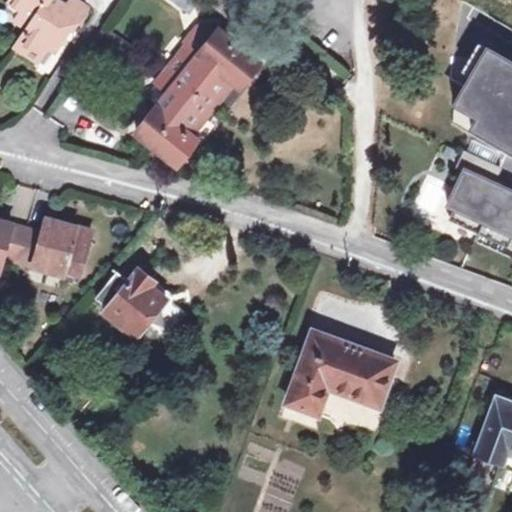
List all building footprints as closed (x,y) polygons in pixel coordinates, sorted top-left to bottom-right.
[(11,0),(11,2),(22,9),(15,19),(28,28),(17,48),(40,63),(50,47),(57,51),(66,36),(54,27),(60,19),(71,28),(74,29),(89,6),(80,0),(70,0),(68,3),(63,0),(11,0)] [(238,10),(225,0),(213,0),(211,2),(231,18),(238,10)] [(225,0),(238,10),(246,0),(225,0)] [(60,19),(54,27),(66,36),(71,28),(60,19)] [(122,68),(136,46),(106,26),(92,47),(122,68)] [(169,94),(159,106),(139,131),(176,163),(195,139),(186,132),(203,111),(214,97),(230,76),(239,84),(258,62),(232,40),(222,32),(219,30),(217,33),(209,26),(202,27),(196,33),(208,44),(198,58),(186,48),(157,85),(169,94)] [(227,26),(222,32),(232,40),(237,34),(227,26)] [(208,44),(196,33),(191,33),(185,41),(186,48),(198,58),(208,44)] [(511,63),(486,49),(455,103),(479,116),(473,127),(511,148),(511,63)] [(152,99),(159,106),(169,94),(157,85),(153,92),(152,99)] [(218,100),(214,97),(203,111),(205,113),(213,111),(217,107),(218,100)] [(501,168),(466,152),(459,166),(466,169),(494,182),(501,168)] [(494,182),(466,169),(449,205),(462,211),(456,222),(479,233),(502,186),(494,182)] [(511,190),(502,186),(479,233),(501,243),(506,232),(511,234),(511,190)] [(54,220),(46,218),(43,233),(49,235),(54,220)] [(5,223),(0,221),(0,272),(1,273),(4,259),(65,276),(67,271),(81,274),(93,231),(54,220),(49,235),(43,233),(14,225),(9,240),(1,238),(5,223)] [(14,225),(5,223),(1,238),(9,240),(14,225)] [(117,271),(96,297),(108,306),(104,311),(137,336),(149,322),(167,298),(152,286),(156,281),(138,268),(129,280),(117,271)] [(167,298),(149,322),(166,336),(185,313),(167,298)] [(312,330),(285,402),(319,414),(328,388),(381,406),(397,361),(312,330)] [(77,393),(93,400),(103,376),(89,369),(77,393)] [(511,400),(497,396),(477,453),(504,463),(508,450),(511,451),(511,400)]
